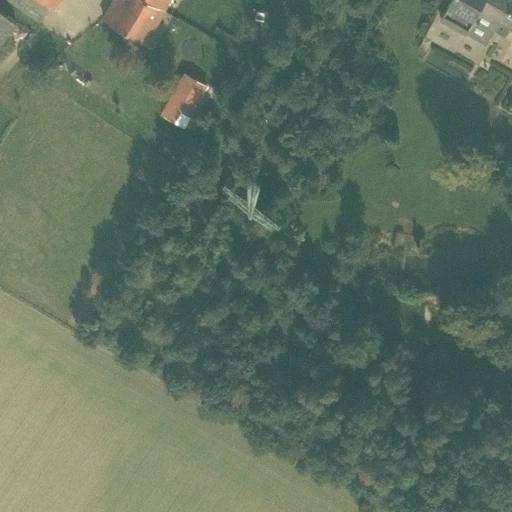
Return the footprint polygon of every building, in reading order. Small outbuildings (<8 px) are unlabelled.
[(57,0),(39,0),(50,8),(51,9),(57,0)] [(113,0),(104,18),(146,42),(168,0),(113,0)] [(511,0),(451,0),(441,19),(466,33),(481,8),(511,25),(511,0)] [(0,45),(16,23),(0,11),(0,45)] [(160,112),(184,125),(207,84),(184,71),(160,112)]
